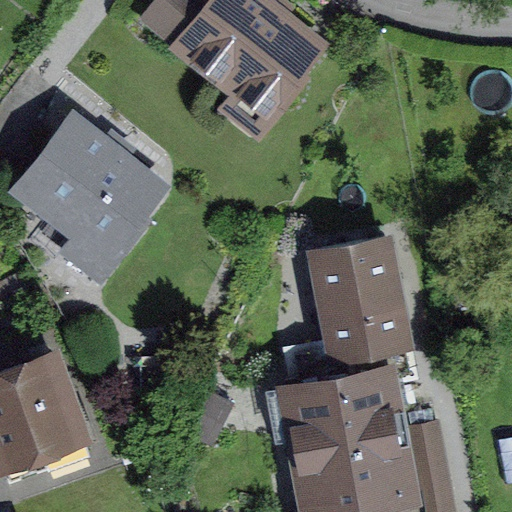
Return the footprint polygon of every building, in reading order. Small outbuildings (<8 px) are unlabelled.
[(318,44),(262,0),(208,0),(178,39),(270,112),(300,75),(295,72),(318,44)] [(176,188),(76,110),(16,187),(115,265),(176,188)] [(386,233),(316,246),(335,349),(335,352),(405,339),(386,233)] [(335,349),(292,357),(297,383),(282,386),(283,388),(273,390),(280,428),(304,423),(319,502),(447,479),(437,424),(402,430),(397,404),(382,406),(375,370),(409,364),(405,339),(335,352),(335,349)] [(64,348),(0,371),(0,461),(4,473),(98,438),(64,348)]
